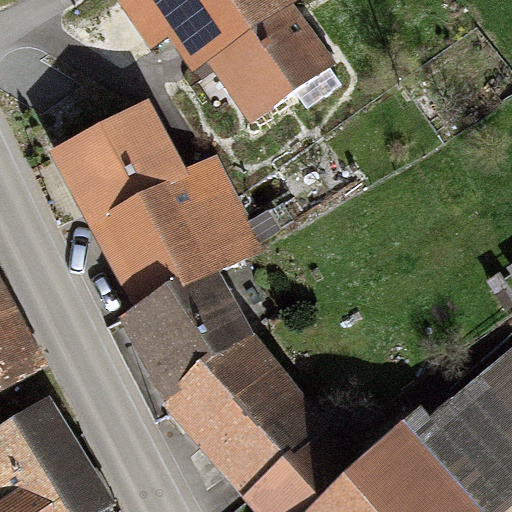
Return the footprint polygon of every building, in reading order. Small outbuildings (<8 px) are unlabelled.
[(139,0),(122,13),(169,76),(193,58),(243,126),(317,72),(277,17),(300,0),(139,0)] [(137,126),(50,166),(122,323),(230,273),(192,190),(171,199),(137,126)] [(137,342),(180,399),(250,347),(207,290),(137,342)] [(0,327),(0,391),(28,376),(0,327)] [(404,427),(480,511),(484,511),(511,487),(511,354),(500,341),(404,427)] [(265,511),(317,511),(346,479),(250,347),(180,399),(265,511)] [(0,511),(94,511),(97,510),(42,414),(0,437),(0,511)] [(317,511),(480,511),(404,427),(346,479),(317,511)]
